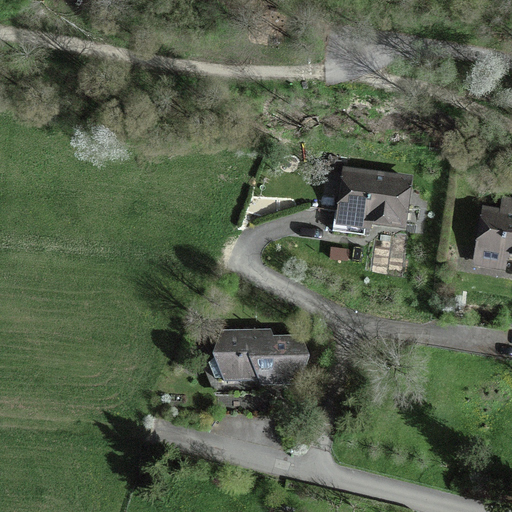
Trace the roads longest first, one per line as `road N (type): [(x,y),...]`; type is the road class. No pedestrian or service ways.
road 1 (track): [(511,70),(386,54),(276,69),(195,68),(0,38)]
road 2 (residential): [(458,511),(141,432)]
